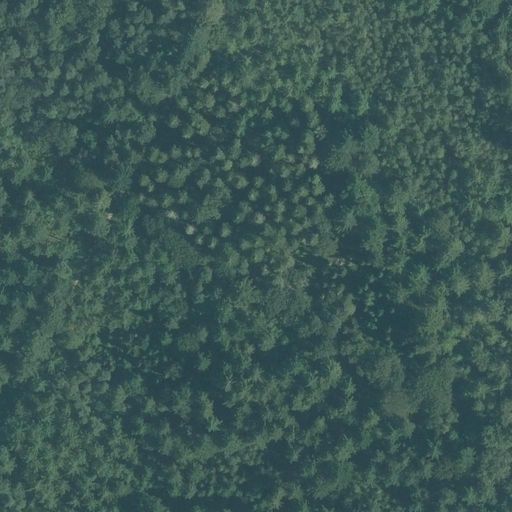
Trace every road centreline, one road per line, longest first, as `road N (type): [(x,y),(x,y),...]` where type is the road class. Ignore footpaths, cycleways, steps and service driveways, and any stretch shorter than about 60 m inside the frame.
road 1 (track): [(0,418),(118,192)]
road 2 (track): [(118,192),(217,0)]
road 3 (track): [(0,107),(118,192)]
